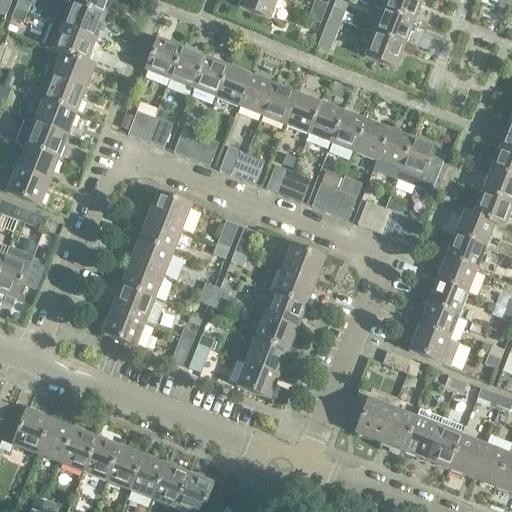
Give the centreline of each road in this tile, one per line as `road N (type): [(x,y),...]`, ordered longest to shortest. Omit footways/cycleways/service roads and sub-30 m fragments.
road 1 (residential): [(304,467),(384,259),(117,153),(32,360)]
road 2 (residential): [(279,458),(32,360)]
road 3 (residential): [(416,511),(304,467)]
